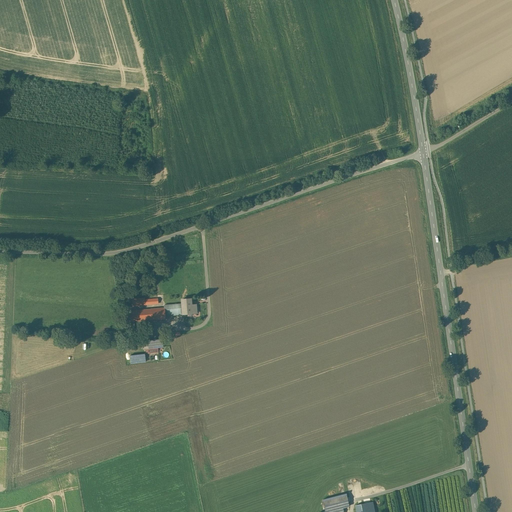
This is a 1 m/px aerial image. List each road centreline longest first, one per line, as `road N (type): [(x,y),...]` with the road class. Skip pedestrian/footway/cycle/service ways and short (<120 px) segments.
road 1 (unclassified): [(0,251),(115,253),(422,153)]
road 2 (secondary): [(475,511),(422,153)]
road 3 (secondary): [(422,153),(393,0)]
